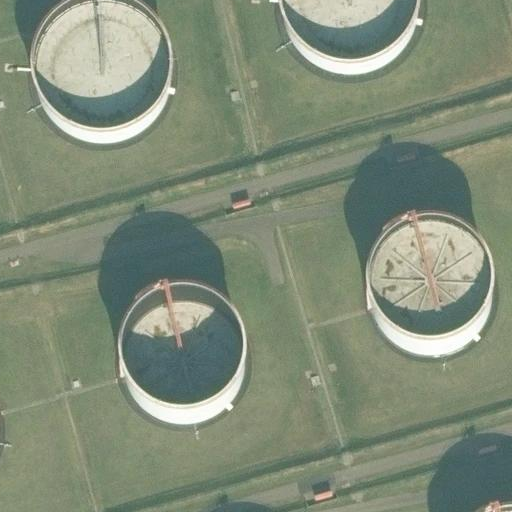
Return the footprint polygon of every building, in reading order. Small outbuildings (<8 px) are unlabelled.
[(282,0),(282,6),(282,17),(285,29),(290,42),(297,52),(305,60),(314,67),(326,74),(337,77),(350,78),(361,77),(373,74),(383,69),(394,61),(402,53),(407,46),(413,36),(416,27),(418,17),(418,7),(417,0),(282,0)] [(98,9),(90,10),(79,12),(69,17),(59,24),(51,32),(45,40),(40,49),(36,61),(34,73),(35,86),(38,98),(41,109),(49,119),(56,128),(71,139),(83,144),(95,146),(110,146),(123,143),(136,137),(146,131),(156,121),(164,109),(169,96),(171,83),(170,68),(167,56),(161,43),(151,29),(139,20),(128,14),(111,10),(98,9)] [(232,104),(234,103),(240,102),(238,94),(230,96),(232,104)] [(407,242),(396,247),(384,258),(375,271),(371,285),(369,299),(371,315),(379,329),(389,343),(404,352),(419,358),(439,358),(458,352),(473,342),(484,326),(490,310),(492,292),(488,275),(480,261),(463,245),(443,238),(423,236),(407,242)] [(159,310),(149,315),(137,327),(128,340),(124,354),(122,367),(124,384),(131,397),(142,412),(156,421),(171,426),(191,427),(210,420),(225,410),(237,394),(243,378),(244,360),(240,343),(232,329),(215,314),(196,306),(175,304),(159,310)]
